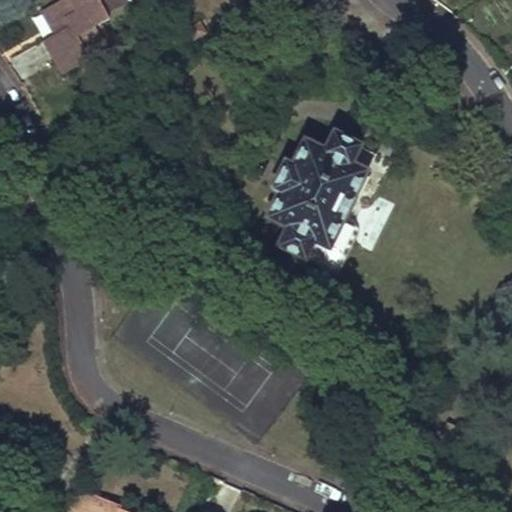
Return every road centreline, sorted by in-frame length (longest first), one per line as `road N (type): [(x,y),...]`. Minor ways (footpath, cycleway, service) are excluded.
road 1 (residential): [(0,85),(50,198),(87,380),(106,406),(195,452),(355,511)]
road 2 (residential): [(511,119),(455,45),(394,0)]
